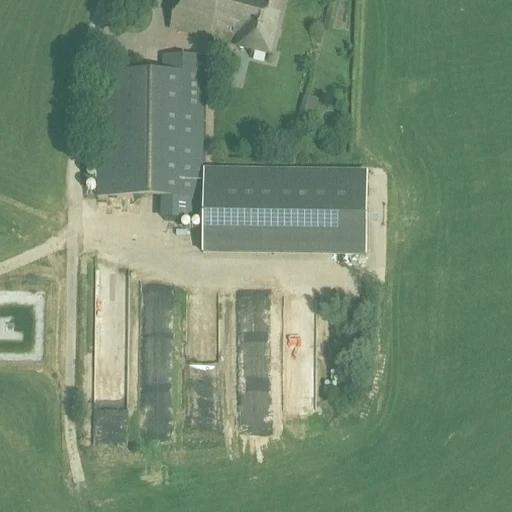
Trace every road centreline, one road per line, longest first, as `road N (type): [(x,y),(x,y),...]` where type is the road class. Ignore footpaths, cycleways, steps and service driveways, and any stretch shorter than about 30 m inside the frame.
road 1 (unclassified): [(71,236),(75,124),(102,0)]
road 2 (unknown): [(71,236),(65,346),(73,447)]
